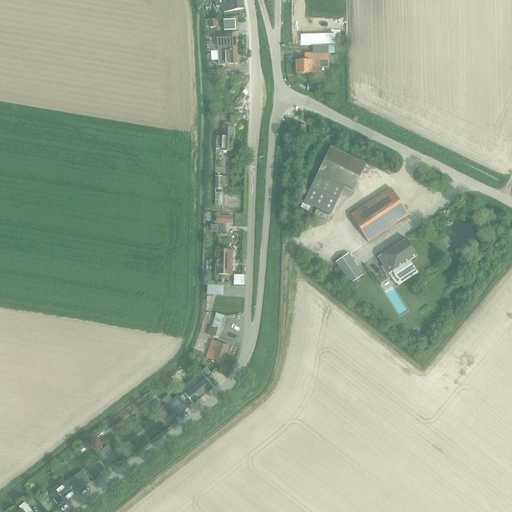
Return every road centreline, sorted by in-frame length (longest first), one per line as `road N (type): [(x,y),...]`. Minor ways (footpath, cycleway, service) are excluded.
road 1 (unclassified): [(511,203),(276,92)]
road 2 (unclassified): [(250,345),(260,311),(276,92)]
road 3 (unclassified): [(67,511),(212,402),(250,345)]
road 4 (unclassified): [(250,345),(252,158)]
road 5 (residential): [(252,158),(248,0)]
